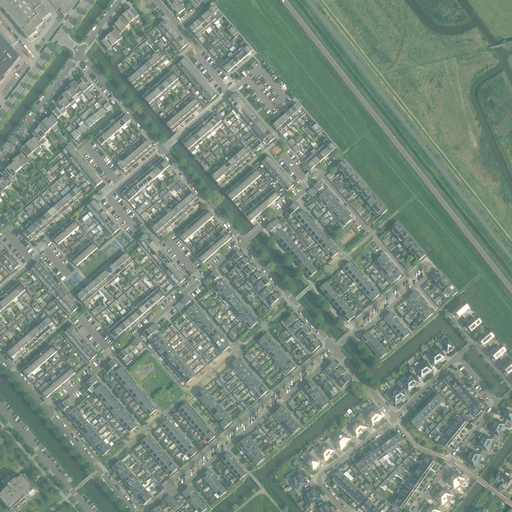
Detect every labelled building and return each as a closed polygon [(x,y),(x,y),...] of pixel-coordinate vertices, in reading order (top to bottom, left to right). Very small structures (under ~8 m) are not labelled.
[(50,15),(43,5),(42,5),(37,0),(0,0),(0,6),(22,32),(22,33),(28,40),(37,32),(35,31),(44,23),(42,22),(50,15)] [(170,9),(178,2),(176,0),(171,0),(167,3),(170,6),(168,8),(170,9)] [(175,11),(181,6),(178,2),(170,9),(171,10),(172,9),(175,11)] [(177,17),(185,10),(181,6),(175,11),(177,14),(176,16),(177,17)] [(222,17),(214,7),(209,11),(218,21),(222,17)] [(136,18),(138,16),(131,9),(124,15),(131,23),(134,26),(139,21),(136,18)] [(209,11),(205,15),(212,22),(214,24),(217,21),(218,21),(209,11)] [(131,23),(124,15),(118,21),(119,22),(126,30),(125,28),(131,23)] [(212,22),(205,15),(201,18),(210,28),(208,26),(212,22)] [(210,28),(201,18),(197,22),(205,31),(210,28)] [(165,21),(156,29),(159,34),(161,32),(169,25),(165,21)] [(119,36),(126,30),(119,22),(112,28),(115,31),(121,39),(122,39),(119,36)] [(205,31),(197,22),(193,25),(203,36),(202,35),(205,31)] [(165,36),(172,29),(169,25),(161,32),(165,36)] [(203,36),(193,25),(189,29),(198,40),(203,36)] [(239,35),(230,25),(226,29),(235,39),(239,35)] [(165,36),(163,37),(167,41),(176,33),(172,29),(165,36)] [(121,39),(115,31),(108,37),(115,45),(121,39)] [(176,33),(167,41),(170,45),(170,46),(179,38),(176,33)] [(9,46),(0,35),(0,82),(20,58),(9,46)] [(115,45),(108,37),(101,43),(108,51),(115,45)] [(173,50),(183,42),(179,38),(170,46),(173,50)] [(179,53),(187,46),(183,42),(173,50),(174,50),(175,49),(179,53)] [(252,52),(244,42),(239,46),(248,56),(252,52)] [(248,56),(239,46),(236,50),(244,59),(248,56)] [(244,59),(236,50),(232,53),(240,63),(244,59)] [(167,60),(161,52),(156,56),(163,64),(167,60)] [(240,63),(232,53),(231,54),(233,55),(229,58),(228,57),(227,57),(236,66),(240,63)] [(163,64),(156,56),(155,54),(151,58),(159,67),(163,64)] [(236,66),(227,57),(224,60),(222,59),(232,70),(236,66)] [(159,67),(151,58),(147,61),(148,63),(155,71),(159,67)] [(232,70),(222,59),(218,63),(227,74),(232,70)] [(180,70),(188,64),(184,60),(177,66),(180,70)] [(155,71),(148,63),(144,66),(143,64),(143,65),(151,74),(155,71)] [(184,74),(191,68),(188,64),(180,70),(184,74)] [(151,74),(143,65),(139,68),(147,78),(151,74)] [(147,78),(139,68),(134,72),(143,81),(147,78)] [(188,78),(195,72),(191,68),(184,74),(188,78)] [(143,81),(134,72),(130,75),(139,85),(143,81)] [(180,82),(171,72),(167,76),(175,86),(180,82)] [(191,82),(198,76),(195,72),(188,78),(191,82)] [(139,85),(130,75),(126,79),(134,89),(139,85)] [(175,86),(167,76),(163,80),(171,89),(175,86)] [(195,86),(202,80),(198,76),(191,82),(195,86)] [(94,88),(85,77),(80,81),(90,92),(94,88)] [(171,89),(163,80),(159,83),(167,93),(171,89)] [(198,90),(205,84),(202,80),(195,86),(198,90)] [(90,92),(80,81),(76,85),(74,83),(85,96),(90,92)] [(85,96),(74,83),(69,87),(79,98),(83,94),(85,96)] [(167,93),(159,83),(155,87),(163,96),(167,93)] [(202,94),(209,88),(205,84),(198,90),(202,94)] [(79,98),(69,87),(66,89),(65,91),(76,104),(74,102),(79,98)] [(163,96),(155,87),(151,90),(159,100),(163,96)] [(205,99),(212,93),(209,88),(202,94),(205,99)] [(159,100),(151,90),(146,94),(155,103),(159,100)] [(76,104),(65,91),(64,91),(66,93),(62,97),(71,108),(76,104)] [(209,103),(216,97),(212,93),(205,99),(209,103)] [(155,103),(146,94),(142,98),(150,107),(155,103)] [(229,107),(239,98),(235,94),(225,102),(229,107)] [(71,108),(62,97),(57,101),(59,103),(67,112),(65,110),(69,106),(71,108)] [(112,108),(109,104),(103,98),(98,102),(103,108),(99,111),(103,116),(112,108)] [(234,109),(242,102),(239,98),(229,107),(231,105),(234,109)] [(201,107),(195,100),(191,104),(197,111),(201,107)] [(238,113),(246,107),(242,102),(234,109),(238,113)] [(67,112),(59,103),(54,107),(62,116),(67,112)] [(197,111),(191,104),(187,108),(193,115),(197,111)] [(306,114),(297,104),(293,108),(301,118),(302,118),(306,114)] [(62,116),(54,107),(51,109),(52,110),(50,111),(57,120),(62,116)] [(236,115),(240,119),(249,111),(246,107),(238,113),(236,115)] [(193,115),(187,108),(183,111),(189,118),(193,115)] [(293,108),(289,112),(297,121),(301,118),(293,108)] [(94,124),(103,116),(99,111),(94,115),(89,109),(84,114),(94,124)] [(189,118),(183,111),(179,115),(185,122),(189,118)] [(249,111),(240,119),(243,123),(253,115),(249,111)] [(297,121),(289,112),(285,115),(293,125),(297,121)] [(94,124),(84,114),(80,118),(84,124),(80,127),(84,132),(94,124)] [(132,123),(124,114),(119,117),(128,127),(132,123)] [(214,114),(210,118),(219,128),(222,125),(223,124),(214,114)] [(185,122),(179,115),(175,118),(181,125),(185,122)] [(243,123),(247,127),(256,119),(253,115),(243,123)] [(293,125),(285,115),(281,119),(288,126),(291,123),(293,125)] [(56,125),(58,123),(51,116),(44,122),(54,133),(59,128),(56,125)] [(128,127),(119,117),(115,121),(122,129),(126,125),(127,127),(128,127)] [(181,125),(175,118),(170,122),(176,129),(181,125)] [(210,118),(206,122),(214,131),(219,128),(210,118)] [(256,119),(247,127),(250,131),(260,123),(256,119)] [(288,126),(281,119),(277,122),(286,133),(284,130),(288,126)] [(122,129),(115,121),(111,124),(119,134),(120,134),(118,132),(122,129)] [(54,133),(44,122),(38,127),(45,137),(46,137),(44,135),(51,130),(54,133)] [(176,129),(170,122),(166,125),(172,132),(176,129)] [(206,122),(202,125),(210,135),(214,131),(206,122)] [(286,133),(277,122),(272,126),(282,137),(286,133)] [(323,132),(314,122),(309,126),(318,136),(323,132)] [(260,123),(250,131),(254,135),(263,127),(260,123)] [(119,134),(111,124),(107,128),(114,136),(115,138),(119,134)] [(75,140),(84,132),(80,127),(76,131),(71,125),(66,130),(75,140)] [(202,125),(198,129),(206,138),(210,135),(202,125)] [(45,137),(38,127),(37,128),(39,129),(32,135),(41,146),(46,142),(44,139),(45,137)] [(263,127),(254,135),(257,140),(267,131),(263,127)] [(114,136),(107,128),(103,131),(110,139),(114,136)] [(198,129),(194,132),(202,142),(206,138),(198,129)] [(110,139),(103,131),(99,135),(107,145),(107,144),(106,143),(110,139)] [(267,131),(257,140),(261,144),(271,135),(267,131)] [(194,132),(190,136),(198,145),(202,142),(194,132)] [(41,146),(32,135),(34,138),(28,144),(37,155),(42,151),(39,148),(41,146)] [(107,145),(99,135),(94,139),(103,148),(107,145)] [(265,148),(274,140),(271,135),(261,144),(265,148)] [(190,136),(186,139),(194,149),(195,148),(198,145),(190,136)] [(195,150),(186,139),(181,143),(191,154),(195,150)] [(336,149),(327,139),(323,143),(332,153),(336,149)] [(154,149),(152,147),(147,141),(143,145),(149,152),(154,149)] [(332,153),(323,143),(319,147),(328,156),(332,153)] [(37,155),(28,144),(21,150),(28,158),(34,152),(37,155)] [(149,152),(143,145),(139,149),(145,156),(149,152)] [(66,156),(73,150),(69,146),(62,152),(66,156)] [(328,156),(319,147),(315,150),(323,160),(328,156)] [(145,156),(139,149),(135,152),(141,159),(145,156)] [(251,157),(244,149),(240,153),(247,161),(251,157)] [(69,160),(76,154),(73,150),(66,156),(69,160)] [(323,160),(315,150),(316,152),(313,156),(319,163),(323,160)] [(141,159),(135,152),(131,156),(137,163),(141,159)] [(247,161),(240,153),(236,156),(243,164),(247,161)] [(319,163),(313,156),(310,153),(306,156),(315,167),(319,163)] [(29,162),(24,157),(22,154),(20,156),(15,160),(22,168),(29,162)] [(73,164),(80,158),(76,154),(69,160),(73,164)] [(234,154),(230,158),(239,168),(243,164),(236,156),(235,154),(234,154)] [(137,163),(131,156),(127,159),(133,166),(137,163)] [(315,167),(306,156),(302,160),(311,171),(315,167)] [(265,168),(272,162),(268,157),(261,164),(265,168)] [(76,168),(83,162),(80,158),(73,164),(76,168)] [(226,161),(226,162),(228,164),(228,163),(235,171),(239,168),(230,158),(226,161)] [(133,166),(127,159),(123,163),(129,170),(133,166)] [(172,170),(163,159),(158,163),(168,174),(172,170)] [(22,168),(15,160),(10,164),(8,166),(9,168),(15,174),(22,168)] [(350,168),(348,166),(344,161),(337,167),(341,172),(343,170),(345,173),(343,174),(343,175),(351,168),(350,168)] [(80,172),(87,166),(83,162),(76,168),(80,172)] [(268,172),(276,166),(272,162),(265,168),(268,172)] [(129,170),(123,163),(118,167),(125,174),(129,170)] [(168,174),(158,163),(154,166),(161,174),(165,171),(168,174)] [(235,171),(228,163),(228,164),(224,167),(230,175),(235,171)] [(222,165),(218,169),(226,178),(230,175),(224,167),(222,165)] [(83,177),(90,170),(87,166),(80,172),(83,177)] [(161,174),(154,166),(150,170),(157,178),(161,174)] [(272,176),(279,170),(276,166),(268,172),(272,176)] [(16,175),(15,174),(9,168),(7,170),(3,174),(5,177),(10,181),(16,175)] [(356,175),(354,173),(351,168),(343,175),(347,179),(349,177),(351,180),(349,182),(357,175),(356,175)] [(218,169),(214,172),(216,174),(222,182),(226,178),(218,169)] [(261,176),(255,169),(251,173),(257,180),(261,176)] [(87,181),(94,175),(90,170),(83,177),(87,181)] [(157,178),(150,170),(146,173),(153,181),(157,178)] [(213,171),(209,174),(211,178),(218,185),(222,182),(216,174),(214,172),(213,170),(213,171)] [(276,180),(283,174),(279,170),(272,176),(276,180)] [(153,181),(146,173),(142,177),(150,187),(155,183),(153,181)] [(257,180),(251,173),(246,177),(253,184),(257,180)] [(279,184),(286,178),(283,174),(276,180),(279,184)] [(90,185),(97,179),(94,175),(87,181),(90,185)] [(362,182),(360,180),(357,175),(349,182),(353,186),(355,184),(357,187),(355,189),(363,182),(362,182)] [(12,184),(10,181),(5,177),(3,178),(0,180),(0,183),(5,190),(12,184)] [(142,177),(138,180),(146,190),(150,187),(142,177)] [(253,184),(246,177),(242,180),(248,187),(253,184)] [(283,188),(290,182),(286,178),(279,184),(283,188)] [(94,189),(101,183),(97,179),(90,185),(94,189)] [(138,180),(134,184),(142,194),(146,190),(138,180)] [(248,187),(242,180),(238,184),(244,191),(248,187)] [(286,193),(293,186),(290,182),(283,188),(286,193)] [(368,189),(366,187),(363,182),(355,189),(359,193),(361,191),(363,194),(361,196),(368,189)] [(327,191),(319,183),(308,193),(311,197),(319,193),(321,196),(327,191)] [(142,194),(134,184),(130,187),(138,197),(142,194)] [(244,191),(238,184),(234,187),(240,194),(244,191)] [(83,196),(75,186),(71,190),(79,200),(83,196)] [(138,197),(130,187),(126,191),(135,202),(134,200),(138,197)] [(240,194),(234,187),(230,191),(236,198),(240,194)] [(374,197),(372,194),(373,194),(369,189),(368,189),(361,196),(365,200),(367,198),(369,201),(367,203),(374,197)] [(79,200),(71,190),(67,193),(75,203),(79,200)] [(199,202),(190,190),(186,194),(195,205),(199,202)] [(135,202),(126,191),(121,195),(131,206),(135,202)] [(236,198),(230,191),(226,194),(232,201),(236,198)] [(279,198),(273,191),(269,195),(275,202),(279,198)] [(321,204),(330,195),(329,193),(328,193),(327,192),(327,191),(321,196),(322,197),(320,198),(323,202),(321,203),(321,204)] [(75,203),(67,193),(63,197),(71,207),(75,203)] [(195,205),(186,194),(185,194),(186,196),(183,199),(191,209),(195,205)] [(275,202),(269,195),(265,198),(271,205),(275,202)] [(326,206),(334,200),(332,197),(331,197),(330,195),(321,204),(324,208),(326,206)] [(381,204),(378,201),(379,201),(375,196),(374,197),(367,203),(371,207),(373,205),(375,208),(373,210),(374,210),(381,204)] [(71,207),(63,197),(58,201),(67,210),(71,207)] [(271,205),(265,198),(261,202),(267,209),(271,205)] [(191,209),(183,199),(179,203),(187,212),(191,209)] [(330,210),(337,204),(336,201),(335,201),(334,200),(326,206),(330,210)] [(67,210),(58,201),(54,204),(63,214),(67,210)] [(94,201),(84,209),(88,214),(90,212),(98,205),(94,201)] [(267,209),(261,202),(257,205),(263,212),(267,209)] [(187,212),(179,203),(178,203),(180,205),(176,208),(183,216),(187,212)] [(303,212),(295,203),(285,212),(289,216),(294,212),(297,216),(296,218),(303,212)] [(387,211),(384,208),(385,208),(381,203),(381,204),(374,210),(377,214),(379,213),(381,216),(387,211),(387,210),(387,211)] [(63,214),(54,204),(50,208),(58,217),(63,214)] [(332,216),(341,208),(339,205),(338,205),(337,204),(330,210),(328,212),(332,216)] [(93,216),(101,209),(98,205),(90,212),(93,216)] [(263,212),(257,205),(253,209),(259,216),(263,212)] [(175,206),(170,210),(172,212),(179,219),(183,216),(176,208),(175,206)] [(58,217),(50,208),(46,211),(54,221),(58,217)] [(335,220),(344,212),(343,209),(342,210),(341,208),(332,216),(335,220)] [(97,220),(105,213),(101,209),(93,216),(97,220)] [(259,216),(253,209),(248,212),(255,219),(259,216)] [(54,221),(46,211),(42,215),(44,217),(50,224),(54,221)] [(213,218),(207,211),(203,214),(209,221),(213,218)] [(179,219),(172,212),(168,215),(175,223),(179,219)] [(255,219),(248,212),(244,216),(250,223),(255,219)] [(299,222),(306,216),(305,213),(305,214),(303,212),(296,218),(299,222)] [(339,224),(348,216),(346,213),(346,214),(344,212),(335,220),(339,224)] [(100,224),(108,217),(105,213),(97,220),(100,224)] [(166,213),(162,217),(170,226),(175,223),(168,215),(166,213)] [(209,221),(203,214),(199,218),(205,225),(209,221)] [(303,226),(310,220),(309,218),(308,218),(306,216),(299,222),(303,226)] [(348,216),(339,224),(342,228),(344,227),(352,220),(351,219),(350,217),(349,218),(348,216)] [(44,217),(39,220),(46,228),(50,224),(44,217)] [(102,230),(112,221),(108,217),(100,224),(99,225),(102,230)] [(170,226),(162,217),(158,220),(166,230),(170,226)] [(46,228),(38,218),(34,222),(42,231),(46,228)] [(205,225),(199,218),(195,221),(201,228),(205,225)] [(279,232),(276,228),(280,224),(277,219),(267,228),(274,237),(281,231),(281,230),(279,232)] [(166,230),(158,220),(156,222),(155,221),(153,223),(162,234),(166,230)] [(307,230),(314,224),(313,224),(312,222),(310,220),(303,226),(307,230)] [(79,228),(73,221),(69,224),(75,232),(79,228)] [(106,234),(115,226),(112,221),(102,230),(106,234)] [(201,228),(195,221),(191,225),(197,232),(201,228)] [(42,231),(34,222),(30,225),(38,235),(42,231)] [(162,234),(153,223),(149,226),(158,237),(162,234)] [(403,229),(399,225),(397,223),(398,223),(397,223),(392,228),(394,229),(392,231),(396,236),(403,229)] [(75,232),(69,224),(64,228),(70,235),(75,232)] [(310,234),(317,228),(316,226),(315,226),(314,224),(307,230),(310,234)] [(38,235),(30,225),(26,229),(34,238),(38,235)] [(197,232),(191,225),(186,228),(193,235),(197,232)] [(109,238),(119,230),(115,226),(106,234),(109,238)] [(70,235),(64,228),(60,232),(66,239),(70,235)] [(193,235),(186,228),(182,232),(188,239),(193,235)] [(314,239),(321,232),(320,232),(319,230),(317,228),(310,234),(314,239)] [(34,238),(26,229),(21,233),(30,242),(34,238)] [(409,236),(405,231),(405,232),(403,230),(403,229),(396,236),(398,234),(400,236),(397,238),(401,242),(409,236)] [(278,241),(285,235),(281,231),(274,237),(276,239),(275,239),(277,241),(278,241)] [(66,239),(60,232),(56,235),(62,242),(66,239)] [(188,239),(182,232),(178,236),(184,243),(188,239)] [(232,239),(226,232),(221,236),(227,243),(232,239)] [(317,243),(324,237),(324,236),(323,234),(322,234),(321,232),(314,239),(317,243)] [(62,242),(56,235),(52,239),(58,246),(62,242)] [(140,247),(149,239),(146,235),(136,243),(140,247)] [(281,245),(288,239),(285,235),(278,241),(279,243),(281,245)] [(227,243),(221,236),(217,239),(223,246),(227,243)] [(414,242),(410,238),(409,236),(401,242),(404,240),(405,242),(403,244),(407,249),(414,242)] [(321,247),(328,241),(327,240),(326,238),(324,237),(317,243),(321,247)] [(149,239),(140,247),(143,251),(153,243),(149,239)] [(223,246),(217,239),(213,243),(219,250),(223,246)] [(285,249),(292,243),(288,239),(281,245),(283,247),(282,247),(285,249)] [(324,251),(331,245),(331,244),(330,242),(329,242),(328,241),(321,247),(324,251)] [(97,249),(91,242),(87,246),(93,253),(97,249)] [(420,249),(416,244),(414,243),(414,242),(407,249),(409,247),(411,249),(409,251),(413,255),(420,249)] [(147,255),(156,247),(153,243),(143,251),(147,255)] [(219,250),(213,243),(209,246),(215,253),(219,250)] [(288,253),(295,247),(292,243),(285,249),(286,251),(288,253)] [(328,255),(335,249),(333,246),(333,247),(331,245),(324,251),(328,255)] [(93,253),(87,246),(83,249),(89,256),(93,253)] [(215,253),(209,246),(205,250),(211,257),(215,253)] [(156,247),(147,255),(147,256),(150,259),(160,251),(156,247)] [(292,257),(299,251),(295,247),(288,253),(290,255),(292,257)] [(89,256),(83,249),(79,253),(85,260),(89,256)] [(331,259),(338,253),(337,250),(336,251),(335,249),(328,255),(331,259)] [(426,255),(422,251),(421,251),(420,249),(413,255),(415,253),(416,255),(414,257),(418,262),(426,255)] [(5,250),(0,254),(0,261),(9,254),(8,254),(5,250)] [(211,257),(205,250),(201,253),(207,260),(211,257)] [(154,264),(164,255),(160,251),(150,259),(154,264)] [(295,261),(302,255),(299,251),(292,257),(293,259),(293,260),(295,261)] [(85,260),(79,253),(75,256),(81,263),(85,260)] [(207,260),(201,253),(197,257),(203,264),(207,260)] [(242,262),(240,259),(242,257),(238,253),(230,260),(236,267),(234,269),(244,260),(242,262)] [(0,263),(2,266),(12,258),(9,254),(0,261),(0,263)] [(133,262),(126,254),(122,258),(130,267),(131,267),(129,265),(133,262)] [(164,255),(154,264),(157,268),(167,259),(164,255)] [(299,265),(306,259),(302,255),(295,261),(297,263),(297,264),(299,265)] [(81,263),(75,256),(70,260),(77,267),(81,263)] [(375,263),(373,265),(374,266),(376,269),(379,267),(386,260),(385,259),(385,258),(383,256),(375,263)] [(12,258),(2,266),(6,271),(16,262),(15,262),(12,258)] [(130,267),(122,258),(118,261),(126,271),(130,267)] [(167,259),(157,268),(161,271),(161,272),(171,263),(170,263),(167,259)] [(302,269),(309,263),(306,259),(299,265),(301,267),(300,268),(302,269)] [(248,269),(246,266),(248,264),(244,260),(234,269),(240,276),(250,267),(248,269)] [(379,267),(376,269),(380,273),(382,271),(390,264),(389,264),(388,263),(389,262),(387,261),(386,260),(379,267)] [(114,265),(120,272),(122,274),(126,271),(118,261),(114,265)] [(10,275),(19,266),(16,262),(6,271),(10,275)] [(33,276),(42,268),(39,263),(29,272),(33,276)] [(165,276),(174,268),(171,263),(161,272),(165,276)] [(306,274),(313,268),(309,263),(302,269),(304,271),(304,272),(306,273),(306,274)] [(347,273),(353,267),(352,266),(352,265),(350,264),(350,263),(343,269),(347,273)] [(382,271),(380,273),(384,277),(386,275),(393,269),(393,268),(393,269),(392,267),(390,265),(390,264),(382,271)] [(120,272),(114,265),(110,268),(116,276),(120,272)] [(254,276),(252,273),(254,271),(250,267),(240,276),(243,274),(248,281),(246,283),(257,274),(256,274),(254,276)] [(350,277),(357,271),(355,270),(356,269),(354,268),(353,267),(347,273),(350,277)] [(36,280),(46,272),(42,268),(33,276),(36,280)] [(110,268),(106,272),(112,280),(114,281),(118,278),(116,276),(110,268)] [(170,278),(178,272),(174,268),(165,276),(167,275),(170,278)] [(310,278),(317,272),(313,268),(306,274),(308,275),(307,276),(309,277),(310,278)] [(386,275),(384,277),(387,281),(389,279),(398,272),(397,272),(396,273),(395,271),(396,271),(394,269),(393,269),(386,275)] [(354,281),(360,276),(359,274),(359,273),(357,272),(357,271),(350,277),(354,281)] [(41,283),(49,276),(46,272),(36,280),(40,284),(41,283)] [(112,280),(106,272),(102,275),(108,283),(112,280)] [(170,278),(168,280),(172,284),(181,276),(178,272),(170,278)] [(389,279),(387,281),(389,284),(391,285),(393,283),(401,276),(398,272),(389,279)] [(445,279),(443,276),(444,276),(440,272),(432,278),(436,283),(438,281),(440,283),(438,285),(446,279),(445,278),(445,279)] [(222,281),(215,273),(203,283),(207,288),(213,282),(217,286),(222,281)] [(260,283),(258,280),(260,278),(257,274),(246,283),(252,290),(263,281),(260,283)] [(102,275),(98,279),(104,287),(106,289),(110,285),(108,283),(102,275)] [(45,286),(53,280),(49,276),(41,283),(45,286)] [(181,276),(172,284),(175,288),(185,280),(181,276)] [(357,285),(364,280),(362,278),(363,277),(361,276),(360,276),(354,281),(357,285)] [(104,287),(98,279),(93,282),(100,290),(104,287)] [(451,285),(449,283),(446,279),(438,285),(442,289),(444,288),(446,290),(444,292),(451,285)] [(47,292),(56,284),(53,280),(43,288),(47,292)] [(361,290),(368,284),(366,282),(366,281),(364,280),(357,285),(361,290)] [(216,294),(226,286),(225,285),(224,283),(222,281),(217,286),(212,290),(216,294)] [(267,290),(264,287),(266,285),(263,281),(252,290),(258,297),(269,288),(267,290)] [(100,290),(93,282),(89,286),(96,294),(100,290)] [(27,293),(18,284),(14,287),(22,297),(27,293)] [(52,295),(60,288),(56,284),(47,292),(50,296),(52,295)] [(323,294),(330,288),(326,284),(319,289),(320,290),(321,292),(322,292),(323,294)] [(365,294),(371,288),(369,286),(370,285),(368,284),(361,290),(365,294)] [(457,292),(455,290),(451,285),(444,292),(448,296),(450,294),(452,297),(457,292)] [(97,295),(96,294),(89,286),(85,289),(93,299),(97,295)] [(220,298),(229,290),(229,289),(228,287),(227,287),(226,286),(216,294),(218,293),(221,296),(220,298)] [(22,297),(14,287),(10,291),(17,299),(21,295),(22,297)] [(54,301),(63,292),(60,288),(52,295),(56,299),(54,300),(54,301)] [(164,297),(156,288),(151,292),(160,301),(164,297)] [(273,297),(270,294),(273,293),(269,288),(258,297),(259,297),(261,295),(267,302),(264,304),(275,295),(273,297)] [(327,298),(333,292),(330,288),(323,294),(325,296),(327,298)] [(368,298),(375,292),(375,291),(374,292),(373,290),(371,288),(365,294),(368,298)] [(93,299),(85,289),(81,293),(90,304),(91,304),(89,302),(93,299)] [(223,302),(233,294),(232,293),(231,291),(231,292),(229,290),(220,298),(223,302)] [(17,299),(10,291),(6,294),(14,304),(13,302),(17,299)] [(57,305),(67,296),(63,292),(54,301),(57,305)] [(160,301),(151,292),(147,295),(155,305),(160,301)] [(330,302),(337,296),(333,292),(327,298),(328,300),(329,300),(330,302)] [(372,302),(379,296),(375,292),(368,298),(372,302)] [(90,304),(81,293),(77,297),(86,308),(90,304)] [(415,293),(405,302),(409,306),(419,297),(415,293)] [(14,304),(6,294),(2,298),(10,307),(14,304)] [(229,305),(236,298),(236,297),(235,295),(234,296),(233,294),(223,302),(225,301),(229,305)] [(155,305),(147,295),(143,299),(151,308),(155,305)] [(279,304),(277,301),(279,300),(275,295),(264,304),(271,311),(279,304)] [(61,309),(70,300),(67,296),(57,305),(61,309)] [(334,306),(340,300),(337,296),(330,302),(332,304),(334,306)] [(194,306),(192,304),(187,297),(175,307),(179,312),(185,306),(189,310),(184,314),(194,306)] [(419,297),(409,306),(412,310),(422,302),(421,301),(420,299),(419,299),(418,298),(419,297)] [(10,307),(2,298),(0,299),(0,304),(6,311),(10,307)] [(230,310),(240,302),(239,302),(238,299),(238,300),(236,298),(229,305),(232,308),(230,310)] [(151,308),(143,299),(144,301),(141,304),(139,302),(147,312),(151,308)] [(64,313),(74,305),(70,300),(61,309),(64,313)] [(337,310),(344,304),(340,300),(334,306),(335,308),(336,308),(337,310)] [(147,312),(139,302),(135,306),(143,315),(147,312)] [(234,314),(243,306),(242,304),(241,304),(240,302),(230,310),(234,314)] [(422,302),(412,310),(415,314),(418,312),(425,306),(425,305),(424,303),(423,303),(422,302)] [(341,314),(348,308),(344,304),(337,310),(339,312),(341,314)] [(470,315),(466,311),(468,309),(463,304),(454,313),(456,315),(457,314),(459,316),(458,317),(458,318),(461,315),(465,319),(465,320),(470,315)] [(68,317),(78,309),(74,305),(64,313),(68,317)] [(143,315),(135,306),(136,308),(132,311),(139,319),(143,315)] [(188,318),(198,310),(197,309),(196,307),(196,308),(194,306),(184,314),(188,318)] [(237,319),(247,310),(246,310),(245,308),(243,306),(234,314),(237,319)] [(421,316),(429,310),(428,309),(427,307),(426,308),(425,306),(426,306),(425,306),(418,312),(421,316)] [(344,319),(351,313),(348,308),(341,314),(342,316),(343,316),(344,318),(343,318),(344,319)] [(198,310),(188,318),(192,322),(201,314),(201,313),(200,311),(199,312),(198,310)] [(241,323),(250,314),(249,312),(248,312),(247,310),(237,319),(241,323)] [(421,316),(419,318),(422,322),(423,323),(425,321),(433,314),(432,313),(431,311),(430,312),(429,310),(421,316)] [(139,319),(132,311),(128,315),(135,322),(139,319)] [(127,313),(122,316),(124,318),(131,326),(135,322),(128,315),(127,313)] [(347,323),(355,317),(351,313),(344,319),(347,323)] [(388,324),(395,317),(391,313),(384,319),(388,324)] [(195,326),(205,318),(204,318),(203,315),(203,316),(201,314),(192,322),(195,326)] [(244,327),(254,319),(253,318),(252,316),(250,314),(241,323),(244,327)] [(286,329),(297,321),(293,316),(291,318),(289,316),(281,323),(286,329)] [(55,326),(48,318),(47,317),(43,320),(44,322),(51,330),(55,326)] [(391,328),(398,322),(397,320),(396,320),(395,318),(395,317),(388,324),(391,328)] [(131,326),(124,318),(120,321),(119,320),(118,320),(127,329),(131,326)] [(199,330),(208,322),(207,320),(206,320),(205,318),(195,326),(199,330)] [(253,327),(258,323),(257,322),(256,320),(255,320),(254,319),(244,327),(248,331),(251,328),(251,329),(253,327)] [(482,329),(478,325),(480,324),(476,319),(466,327),(468,329),(470,328),(471,331),(470,332),(471,332),(473,329),(477,333),(477,334),(482,329)] [(127,329),(118,320),(114,323),(123,333),(127,329)] [(292,336),(302,327),(299,323),(296,325),(295,323),(297,321),(286,329),(292,336)] [(51,330),(44,322),(40,325),(39,323),(38,324),(47,333),(51,330)] [(204,333),(212,326),(211,326),(210,324),(208,322),(199,330),(199,331),(201,329),(204,333)] [(395,332),(402,326),(401,326),(400,324),(398,322),(391,328),(395,332)] [(123,333),(114,323),(111,327),(109,325),(109,326),(119,337),(123,333)] [(47,333),(38,324),(34,327),(42,337),(47,333)] [(153,334),(159,329),(155,324),(143,334),(151,343),(156,338),(153,334)] [(109,326),(105,329),(113,339),(114,340),(116,339),(119,337),(109,326)] [(206,339),(215,330),(214,328),(213,328),(212,326),(204,333),(207,337),(206,338),(206,339)] [(398,336),(405,330),(404,328),(403,328),(402,326),(395,332),(398,336)] [(42,337),(34,327),(30,331),(38,340),(42,337)] [(70,328),(62,335),(66,340),(75,332),(73,329),(72,327),(70,328)] [(298,343),(308,334),(304,329),(302,331),(300,329),(302,327),(292,336),(298,343)] [(209,343),(219,335),(218,334),(217,332),(215,330),(206,339),(209,343)] [(402,340),(409,335),(408,334),(407,332),(405,330),(398,336),(402,340)] [(38,340),(30,331),(26,334),(34,344),(38,340)] [(75,332),(66,340),(69,344),(79,336),(75,332)] [(365,343),(372,337),(369,333),(361,339),(365,343)] [(494,344),(491,339),(492,338),(488,333),(478,341),(481,344),(482,343),(484,345),(483,346),(486,344),(489,348),(494,344),(494,343),(494,344)] [(34,344),(26,334),(22,338),(30,347),(34,344)] [(303,349),(314,340),(310,336),(308,338),(306,336),(308,334),(298,343),(303,349)] [(154,347),(164,339),(160,335),(156,338),(151,343),(152,345),(154,347)] [(213,347),(222,339),(222,338),(221,336),(220,336),(219,335),(209,343),(213,347)] [(262,346),(270,340),(268,338),(267,336),(266,335),(261,339),(259,341),(258,342),(262,346)] [(79,336),(69,344),(73,348),(82,340),(79,336)] [(369,347),(376,341),(372,337),(365,343),(365,344),(366,343),(367,345),(369,347)] [(453,349),(446,337),(437,343),(441,349),(444,347),(445,348),(444,349),(447,353),(448,352),(447,352),(452,349),(453,349)] [(30,347),(22,338),(18,342),(26,351),(30,347)] [(146,349),(138,339),(128,348),(132,352),(136,348),(141,353),(146,349)] [(158,351),(167,343),(164,339),(154,347),(156,349),(157,351),(158,351)] [(216,351),(226,343),(225,342),(224,340),(222,339),(213,347),(216,351)] [(76,352),(86,344),(82,340),(73,348),(76,352)] [(264,352),(273,344),(272,342),(270,340),(262,346),(265,350),(263,352),(264,352)] [(315,351),(319,347),(316,342),(313,344),(312,342),(314,340),(303,349),(309,356),(313,353),(315,351)] [(373,351),(379,345),(376,341),(369,347),(371,349),(370,349),(373,351)] [(26,351),(18,342),(14,345),(22,354),(26,351)] [(162,355),(169,349),(166,345),(168,343),(167,343),(158,351),(159,353),(161,355),(162,355)] [(216,351),(215,352),(219,356),(222,353),(223,353),(225,351),(230,347),(229,346),(228,344),(227,344),(226,343),(216,351)] [(441,353),(439,350),(441,349),(437,343),(435,345),(438,349),(433,353),(439,362),(443,360),(443,359),(444,358),(442,355),(441,353)] [(80,356),(89,348),(86,344),(76,352),(80,356)] [(267,356),(277,348),(275,346),(274,344),(273,344),(264,352),(267,356)] [(22,354),(14,345),(10,348),(9,347),(8,347),(18,358),(20,356),(22,354)] [(376,355),(383,350),(379,345),(373,351),(374,353),(376,355)] [(57,353),(51,346),(46,349),(52,356),(57,353)] [(18,358),(8,347),(4,351),(12,360),(14,362),(15,361),(15,360),(18,358)] [(506,358),(503,354),(505,352),(500,347),(491,355),(493,358),(494,357),(496,359),(495,360),(498,358),(501,362),(502,362),(507,358),(506,358)] [(83,360),(93,352),(89,348),(80,356),(83,360)] [(132,361),(128,356),(132,352),(128,348),(118,356),(127,365),(132,361)] [(273,359),(280,352),(279,350),(277,348),(267,356),(269,355),(273,359)] [(52,356),(46,349),(42,353),(48,360),(52,356)] [(165,360),(173,353),(169,349),(162,355),(162,356),(163,357),(165,359),(165,360)] [(380,359),(387,354),(383,350),(376,355),(378,357),(380,359)] [(173,353),(165,360),(166,361),(166,362),(168,363),(169,364),(178,355),(175,351),(173,353)] [(93,352),(83,360),(87,364),(97,356),(93,352)] [(274,364),(284,356),(282,354),(283,354),(281,353),(280,352),(273,359),(276,362),(274,364)] [(48,360),(42,353),(38,356),(44,363),(48,360)] [(439,362),(433,353),(428,356),(427,354),(424,356),(428,362),(431,360),(432,361),(432,362),(434,365),(435,364),(436,365),(439,362)] [(172,368),(182,360),(178,355),(169,364),(170,365),(170,366),(172,367),(172,368)] [(44,363),(38,356),(34,360),(40,367),(44,363)] [(278,368),(287,360),(286,359),(286,358),(284,357),(284,356),(274,364),(278,368)] [(428,366),(426,363),(428,362),(424,356),(422,358),(425,362),(420,366),(419,364),(427,375),(430,373),(430,372),(431,371),(429,368),(428,366)] [(40,367),(34,360),(30,363),(36,370),(40,367)] [(121,369),(113,360),(103,369),(107,374),(112,370),(115,373),(113,375),(121,369)] [(176,372),(185,364),(182,360),(172,368),(174,369),(173,370),(175,371),(176,372)] [(234,370),(242,364),(240,362),(239,360),(238,360),(233,363),(231,365),(230,366),(234,370)] [(281,372),(291,364),(291,363),(290,364),(289,363),(290,362),(288,361),(287,360),(278,368),(278,369),(280,367),(283,371),(281,372)] [(511,361),(503,369),(505,372),(506,371),(508,373),(507,374),(510,372),(511,373),(511,361)] [(36,370),(30,363),(26,367),(32,374),(36,370)] [(333,363),(323,372),(329,379),(340,370),(339,370),(337,372),(335,370),(337,368),(333,363)] [(179,376),(189,368),(185,364),(176,372),(177,373),(177,374),(179,375),(179,376)] [(238,375),(245,368),(244,366),(242,364),(234,370),(238,375)] [(290,372),(295,368),(291,364),(281,372),(285,377),(288,374),(289,374),(290,372)] [(427,375),(419,364),(411,369),(415,374),(418,373),(419,374),(419,375),(421,378),(423,377),(423,378),(427,375)] [(32,374),(26,367),(22,371),(28,378),(32,374)] [(75,374),(69,367),(65,371),(71,378),(75,374)] [(183,380),(192,372),(189,368),(179,376),(181,377),(180,378),(182,379),(183,380)] [(241,379),(249,372),(247,370),(246,368),(245,368),(238,375),(241,379)] [(117,379),(124,373),(123,371),(122,371),(121,369),(113,375),(117,379)] [(415,379),(413,376),(415,374),(411,369),(409,371),(412,375),(407,379),(414,388),(417,386),(417,385),(418,384),(416,381),(415,379)] [(343,379),(341,376),(343,375),(340,370),(329,379),(335,386),(345,377),(343,379)] [(71,378),(65,371),(61,374),(67,381),(71,378)] [(193,379),(196,376),(192,372),(183,380),(184,382),(186,383),(186,384),(191,380),(191,381),(193,379)] [(245,383),(252,376),(251,374),(249,373),(249,372),(241,379),(245,383)] [(121,383),(128,377),(127,377),(126,375),(124,373),(117,379),(121,383)] [(447,385),(456,378),(456,377),(455,377),(452,373),(443,380),(447,385)] [(67,381),(61,374),(57,378),(63,385),(67,381)] [(248,387),(256,380),(254,379),(255,378),(253,377),(252,376),(245,383),(248,387)] [(101,386),(93,377),(83,386),(87,391),(92,387),(95,391),(94,392),(101,386)] [(124,388),(131,381),(130,379),(129,379),(128,377),(121,383),(124,388)] [(349,386),(347,383),(349,381),(345,377),(335,386),(341,393),(349,386)] [(63,385),(57,378),(52,381),(58,388),(63,385)] [(450,389),(459,381),(458,381),(456,378),(447,385),(450,389)] [(414,388),(407,379),(402,382),(401,380),(399,382),(402,387),(405,386),(406,387),(406,388),(408,391),(410,390),(410,391),(414,388)] [(252,391),(259,384),(258,383),(258,382),(256,381),(256,380),(248,387),(252,391)] [(58,388),(52,381),(48,385),(54,392),(58,388)] [(128,392),(135,386),(135,385),(133,383),(131,381),(124,388),(128,392)] [(454,393),(463,385),(462,385),(459,381),(450,389),(454,393)] [(402,392),(400,389),(402,387),(399,382),(396,384),(398,387),(393,390),(401,401),(404,399),(404,398),(406,397),(403,394),(402,392)] [(304,396),(314,387),(311,383),(300,392),(304,396)] [(253,397),(264,388),(263,387),(263,388),(261,387),(262,386),(260,385),(259,384),(252,391),(255,395),(253,396),(253,397)] [(54,392),(48,385),(44,388),(50,395),(54,392)] [(457,397),(466,389),(465,389),(463,385),(454,393),(457,397)] [(97,396),(104,390),(103,388),(102,388),(101,386),(94,392),(97,396)] [(131,396),(138,390),(138,389),(137,387),(136,387),(135,386),(128,392),(131,396)] [(314,387),(304,396),(308,400),(317,392),(317,391),(316,389),(315,389),(314,388),(315,387),(314,387)] [(50,395),(44,388),(40,392),(46,399),(50,395)] [(263,396),(267,392),(264,388),(253,397),(257,401),(260,398),(261,398),(263,396)] [(200,400),(207,393),(204,389),(203,390),(202,390),(200,391),(200,392),(196,396),(197,396),(198,398),(200,400)] [(462,399),(469,393),(469,392),(468,393),(466,389),(457,397),(460,401),(462,399)] [(101,400),(108,394),(107,392),(106,392),(104,390),(97,396),(101,400)] [(135,400),(142,394),(140,391),(140,392),(138,390),(131,396),(135,400)] [(401,401),(393,390),(384,396),(388,401),(392,399),(393,400),(393,401),(395,404),(397,404),(401,401)] [(317,392),(308,400),(311,404),(321,396),(320,395),(319,393),(319,394),(317,392)] [(203,404),(211,397),(207,393),(200,400),(201,403),(202,402),(203,404)] [(465,403),(473,397),(472,396),(472,397),(469,393),(462,399),(465,403)] [(104,405),(112,398),(111,398),(110,396),(108,394),(101,400),(104,405)] [(142,394),(135,400),(138,404),(145,398),(144,395),(143,396),(142,394)] [(443,401),(436,394),(433,398),(432,398),(439,405),(443,401)] [(315,408),(324,400),(323,397),(322,398),(321,396),(311,404),(315,408)] [(69,407),(75,402),(75,401),(71,397),(59,407),(67,415),(72,411),(69,407)] [(207,408),(215,402),(211,397),(203,404),(204,405),(205,407),(205,406),(207,408)] [(469,407),(476,401),(476,400),(475,401),(473,397),(465,403),(469,407)] [(108,409),(115,403),(115,402),(114,400),(113,400),(112,398),(104,405),(108,409)] [(142,408),(149,402),(147,399),(147,400),(145,398),(138,404),(142,408)] [(439,405),(432,398),(429,402),(429,401),(428,402),(437,410),(440,407),(439,405)] [(323,408),(328,404),(327,404),(326,402),(324,400),(315,408),(318,413),(321,410),(322,410),(324,408),(323,408)] [(472,411),(479,404),(478,404),(476,401),(469,407),(472,411)] [(145,412),(152,406),(151,404),(150,404),(149,402),(142,408),(145,412)] [(210,412),(218,406),(215,402),(207,408),(207,409),(209,411),(209,410),(210,412)] [(437,410),(428,402),(426,405),(425,405),(425,406),(433,414),(437,410)] [(112,413),(119,407),(118,406),(117,404),(115,403),(108,409),(112,413)] [(482,411),(480,410),(482,408),(479,404),(472,411),(470,412),(475,417),(482,411)] [(183,415),(189,409),(188,407),(186,405),(179,410),(183,415)] [(378,415),(376,413),(379,410),(375,405),(368,413),(378,422),(380,419),(381,417),(378,414),(378,415)] [(149,416),(156,410),(155,408),(154,408),(152,406),(145,412),(149,416)] [(214,416),(222,410),(218,406),(210,412),(211,413),(212,415),(214,416)] [(433,414),(425,406),(422,409),(421,409),(429,418),(433,414)] [(72,411),(67,415),(67,416),(68,417),(68,418),(70,419),(70,420),(80,411),(77,408),(77,407),(72,411)] [(115,417),(122,411),(121,408),(120,409),(119,407),(112,413),(115,417)] [(276,420),(286,411),(283,407),(278,411),(276,413),(272,416),(276,420)] [(186,419),(193,413),(191,411),(192,411),(189,409),(183,415),(186,419)] [(429,418),(421,409),(418,413),(418,412),(417,413),(424,420),(426,421),(427,420),(429,418)] [(218,420),(227,412),(225,414),(222,410),(214,416),(214,417),(216,419),(218,420)] [(511,413),(504,410),(504,411),(502,416),(501,416),(505,418),(507,419),(505,422),(511,425),(511,413)] [(80,411),(70,420),(72,421),(72,422),(73,423),(74,424),(82,417),(84,415),(83,415),(80,411)] [(119,421),(126,415),(125,415),(124,412),(124,413),(122,411),(115,417),(119,421)] [(280,424),(289,416),(287,413),(287,414),(286,412),(287,412),(286,411),(276,420),(280,424)] [(220,425),(231,416),(227,412),(218,420),(218,421),(219,423),(220,423),(221,424),(220,425)] [(190,423),(196,417),(195,415),(193,413),(186,419),(190,423)] [(378,422),(368,413),(363,418),(361,415),(358,418),(363,422),(365,420),(368,422),(370,423),(373,426),(374,425),(375,425),(378,422)] [(424,420),(417,413),(415,416),(414,416),(421,423),(424,420)] [(122,425),(129,419),(128,416),(127,417),(126,415),(119,421),(122,425)] [(231,423),(232,422),(229,418),(231,416),(220,425),(224,429),(229,425),(229,426),(231,424),(231,423)] [(283,428),(293,420),(292,420),(291,418),(289,416),(280,424),(283,428)] [(421,423),(414,416),(411,419),(413,421),(411,423),(418,430),(423,425),(421,423)] [(77,428),(85,421),(82,417),(74,424),(75,425),(75,426),(77,427),(77,428)] [(193,427),(200,421),(198,419),(199,419),(196,417),(190,423),(193,427)] [(467,425),(467,424),(457,417),(453,422),(463,429),(463,428),(466,425),(467,425)] [(362,426),(361,425),(363,422),(358,418),(356,420),(358,422),(353,426),(352,425),(362,434),(365,431),(364,430),(365,429),(362,426)] [(126,429),(133,423),(132,423),(131,421),(129,419),(122,425),(126,429)] [(85,421),(78,428),(79,430),(80,431),(81,432),(90,424),(90,423),(87,421),(87,420),(85,421)] [(164,430),(171,425),(169,423),(170,422),(167,420),(161,426),(164,430)] [(287,433),(296,424),(295,422),(294,422),(293,420),(283,428),(287,433)] [(511,425),(505,422),(504,425),(501,423),(500,424),(499,423),(499,422),(495,420),(494,422),(492,426),(501,431),(502,431),(504,425),(510,428),(511,425)] [(197,431),(203,425),(202,423),(200,421),(193,427),(197,431)] [(463,429),(453,422),(450,426),(459,433),(460,433),(460,432),(463,429)] [(129,433),(136,427),(135,425),(134,425),(133,423),(126,429),(129,433)] [(90,424),(81,432),(82,434),(84,435),(85,436),(94,428),(91,424),(90,424)] [(296,432),(300,429),(299,428),(298,426),(296,424),(287,433),(290,437),(293,434),(294,435),(296,433),(296,432)] [(168,434),(175,429),(173,427),(173,426),(171,425),(164,430),(168,434)] [(200,435),(207,430),(205,428),(206,427),(204,426),(203,425),(197,431),(200,435)] [(362,434),(352,425),(347,429),(345,427),(342,429),(347,434),(349,431),(352,434),(354,435),(357,438),(358,437),(359,437),(362,434)] [(459,433),(450,426),(447,430),(456,437),(457,437),(456,436),(459,433)] [(493,437),(499,440),(504,432),(502,431),(501,431),(492,426),(490,430),(489,432),(493,433),(495,434),(493,437)] [(88,440),(98,432),(94,427),(94,428),(85,436),(86,438),(88,440)] [(171,439),(178,433),(177,431),(177,430),(175,429),(168,434),(171,439)] [(346,438),(345,437),(347,434),(342,429),(336,437),(346,446),(349,442),(348,442),(349,441),(346,438)] [(204,440),(212,434),(211,433),(210,433),(209,432),(209,431),(207,430),(200,435),(204,440)] [(456,437),(447,430),(444,433),(446,435),(453,441),(454,441),(453,440),(456,437)] [(92,444),(99,438),(101,436),(98,432),(88,440),(89,442),(91,444),(92,444)] [(175,443),(182,437),(180,435),(178,433),(171,439),(175,443)] [(207,444),(215,437),(212,434),(204,440),(207,444)] [(403,440),(399,434),(397,436),(396,434),(392,436),(398,444),(403,440)] [(453,441),(446,435),(442,439),(450,445),(451,444),(450,444),(453,441)] [(398,444),(392,436),(391,437),(392,437),(388,439),(395,449),(399,446),(398,444)] [(498,443),(499,440),(493,437),(492,440),(488,438),(488,439),(486,438),(487,438),(483,436),(482,437),(481,437),(479,441),(491,447),(494,442),(498,443)] [(145,447),(151,441),(150,440),(150,439),(148,438),(148,437),(141,443),(145,447)] [(179,447),(185,441),(184,439),(182,437),(175,443),(179,447)] [(241,443),(238,446),(242,450),(252,441),(248,437),(247,439),(246,438),(245,440),(244,440),(242,441),(243,442),(242,442),(241,443)] [(329,438),(326,441),(331,446),(334,443),(336,446),(337,445),(338,447),(341,450),(342,448),(343,449),(346,446),(336,437),(331,441),(329,438)] [(450,445),(442,439),(440,437),(436,443),(444,449),(445,447),(447,449),(450,445)] [(95,448),(103,442),(99,438),(92,444),(93,446),(95,448)] [(395,449),(388,439),(387,440),(388,440),(384,442),(391,452),(395,449)] [(148,451),(155,446),(153,444),(154,443),(152,442),(151,441),(145,447),(148,451)] [(182,451),(189,445),(187,443),(185,441),(179,447),(182,451)] [(252,441),(242,450),(243,449),(246,453),(255,445),(252,441)] [(330,450),(329,448),(331,446),(326,441),(320,448),(330,457),(333,454),(332,454),(334,452),(330,449),(330,450)] [(488,453),(491,447),(479,441),(477,445),(478,445),(477,447),(481,449),(481,448),(483,449),(481,452),(487,456),(488,453)] [(99,452),(106,446),(103,442),(95,448),(96,450),(98,452),(99,452)] [(391,452),(384,442),(383,443),(384,443),(380,445),(387,455),(391,452)] [(102,457),(110,450),(112,448),(109,444),(106,446),(99,452),(100,454),(102,456),(102,457)] [(186,455),(193,449),(193,448),(192,449),(191,447),(189,445),(182,451),(186,455)] [(255,445),(246,453),(247,455),(249,457),(259,449),(255,445)] [(387,455),(380,445),(379,446),(380,446),(376,448),(383,458),(387,455)] [(152,456),(158,450),(157,448),(157,447),(155,446),(148,451),(152,456)] [(330,457),(320,448),(321,450),(317,454),(313,450),(310,453),(315,457),(318,455),(320,457),(321,457),(322,458),(322,459),(325,462),(326,460),(327,461),(330,457)] [(383,458),(376,448),(375,449),(372,451),(377,459),(379,461),(380,460),(383,458)] [(189,459),(197,453),(193,449),(186,455),(189,459)] [(253,462),(263,453),(259,449),(249,457),(251,459),(252,461),(253,462)] [(155,460),(162,454),(160,452),(161,452),(159,450),(158,450),(152,456),(155,460)] [(307,456),(303,461),(313,470),(314,469),(313,469),(317,465),(318,465),(318,464),(314,461),(313,460),(315,457),(310,453),(307,450),(303,453),(307,456)] [(377,459),(372,451),(371,452),(368,454),(373,462),(377,459)] [(487,456),(481,452),(479,455),(476,454),(474,453),(471,451),(470,452),(469,452),(467,456),(479,462),(482,457),(485,459),(487,456)] [(225,464),(232,457),(229,453),(221,460),(225,464)] [(257,466),(264,459),(261,455),(263,454),(263,453),(253,462),(254,463),(256,465),(257,466)] [(159,464),(165,458),(164,456),(162,454),(155,460),(159,464)] [(373,462),(368,454),(367,455),(363,457),(370,467),(375,464),(373,462)] [(432,463),(433,461),(426,455),(422,461),(424,462),(432,468),(434,464),(432,463)] [(476,468),(479,462),(467,456),(465,460),(466,460),(465,462),(469,464),(470,464),(468,468),(477,474),(479,469),(476,468)] [(229,468),(235,462),(234,460),(233,460),(232,459),(233,458),(232,457),(225,464),(229,468)] [(370,467),(363,457),(363,458),(359,461),(365,468),(366,470),(367,470),(370,467)] [(162,468),(169,462),(167,460),(168,460),(166,458),(165,458),(159,464),(162,468)] [(296,461),(293,464),(298,469),(301,466),(296,461)] [(365,468),(359,461),(359,462),(355,464),(354,464),(360,472),(365,468)] [(116,472),(123,466),(120,462),(112,468),(113,469),(114,471),(115,470),(116,472)] [(166,472),(173,466),(173,465),(172,466),(171,464),(169,462),(162,468),(166,472)] [(232,472),(239,467),(239,466),(237,464),(235,462),(229,468),(232,472)] [(432,468),(424,462),(421,466),(429,472),(431,468),(431,469),(432,468)] [(119,477),(129,468),(125,464),(123,466),(116,472),(116,473),(117,475),(118,475),(119,476),(119,477)] [(415,469),(426,476),(428,472),(428,473),(429,472),(421,466),(419,465),(416,469),(415,469)] [(170,476),(177,470),(173,466),(166,472),(170,476)] [(236,476),(243,471),(242,470),(241,468),(240,468),(239,467),(232,472),(236,476)] [(123,481),(132,472),(129,468),(119,477),(120,477),(121,479),(122,479),(123,480),(123,481)] [(425,477),(426,476),(415,469),(413,473),(423,480),(425,476),(425,477)] [(205,481),(213,474),(209,470),(202,477),(205,481)] [(335,483),(343,475),(338,470),(332,477),(334,478),(332,480),(335,483)] [(239,481),(246,475),(246,474),(245,472),(244,472),(243,471),(236,476),(239,481)] [(126,485),(134,478),(136,477),(132,472),(123,481),(124,483),(125,483),(126,484),(126,485)] [(460,486),(469,477),(464,473),(460,477),(459,476),(459,475),(456,472),(455,474),(454,473),(451,476),(460,486)] [(496,478),(495,480),(499,483),(500,481),(507,486),(511,480),(511,479),(508,476),(507,477),(506,476),(501,472),(500,472),(496,478)] [(0,500),(10,511),(17,511),(40,492),(24,473),(13,483),(11,480),(4,486),(6,489),(0,494),(0,500)] [(292,485),(303,478),(301,475),(300,473),(296,475),(296,476),(294,477),(292,473),(287,477),(292,485)] [(423,480),(413,473),(410,477),(412,479),(420,484),(422,481),(423,480)] [(209,485),(216,479),(215,479),(214,477),(212,476),(213,475),(213,474),(205,481),(209,485)] [(339,487),(347,478),(343,475),(335,483),(336,484),(336,483),(339,487)] [(460,486),(451,476),(448,479),(448,480),(447,481),(450,484),(451,485),(451,486),(454,488),(451,491),(455,496),(458,493),(456,490),(460,486)] [(130,489),(138,482),(134,478),(126,485),(127,485),(128,487),(129,487),(130,488),(130,489)] [(300,487),(302,486),(306,484),(305,482),(306,482),(303,478),(292,485),(297,494),(302,490),(300,487)] [(342,490),(351,482),(347,478),(339,487),(340,487),(342,490)] [(213,489),(219,484),(219,483),(218,481),(217,481),(216,479),(209,485),(213,489)] [(420,484),(412,479),(409,483),(417,489),(419,485),(420,484)] [(134,493),(141,486),(138,482),(130,489),(132,491),(133,492),(134,493)] [(346,494),(354,485),(351,482),(342,490),(343,491),(344,490),(346,494)] [(417,489),(409,483),(407,482),(404,486),(414,493),(416,489),(417,489)] [(164,490),(161,486),(160,484),(155,489),(159,494),(164,490)] [(216,493),(223,488),(223,487),(221,485),(219,484),(213,489),(216,493)] [(350,497),(358,489),(354,485),(346,494),(347,495),(347,494),(350,497)] [(137,497),(145,490),(141,486),(134,493),(135,495),(136,495),(137,496),(137,497)] [(414,493),(404,486),(401,490),(411,497),(413,493),(414,493)] [(186,498),(193,491),(189,487),(182,494),(186,498)] [(220,498),(226,492),(226,491),(225,489),(224,489),(223,488),(216,493),(220,498)] [(305,500),(316,493),(314,490),(313,488),(309,490),(309,491),(307,492),(304,493),(302,490),(297,494),(299,497),(304,494),(307,499),(305,500)] [(360,494),(362,493),(358,489),(350,497),(350,498),(351,498),(353,501),(360,494)] [(442,490),(439,493),(448,502),(453,498),(457,503),(460,501),(455,496),(451,491),(448,494),(447,492),(444,489),(443,490),(442,490)] [(140,502),(150,493),(148,494),(145,490),(137,497),(139,500),(139,499),(141,500),(139,501),(140,502)] [(411,497),(401,490),(398,494),(400,496),(408,501),(410,497),(411,498),(411,497)] [(189,502),(196,496),(195,494),(194,494),(193,493),(193,492),(193,491),(186,498),(189,502)] [(150,500),(154,497),(150,493),(140,502),(140,503),(142,505),(143,505),(143,506),(148,502),(149,503),(151,501),(150,500)] [(313,502),(315,501),(319,499),(318,497),(319,497),(316,493),(305,500),(310,509),(315,505),(313,502)] [(448,502),(439,493),(436,496),(435,498),(438,501),(438,500),(439,502),(442,505),(439,507),(444,511),(446,509),(444,507),(448,502)] [(358,505),(365,498),(360,494),(353,501),(354,502),(355,501),(358,505)] [(174,501),(170,496),(165,500),(169,505),(174,501)] [(193,506),(199,500),(198,498),(196,496),(189,502),(193,506)] [(408,501),(400,496),(397,500),(405,505),(407,501),(408,502),(408,501)] [(405,505),(397,500),(395,498),(391,503),(402,511),(402,510),(404,506),(405,506),(405,505)] [(196,510),(203,505),(203,504),(202,502),(201,502),(199,500),(193,506),(196,510)] [(366,511),(372,506),(374,504),(369,500),(361,508),(361,509),(365,511),(366,511)] [(315,511),(323,511),(329,508),(327,505),(326,505),(326,503),(322,506),(320,507),(317,508),(315,505),(310,509),(312,511),(315,510),(315,511)]
